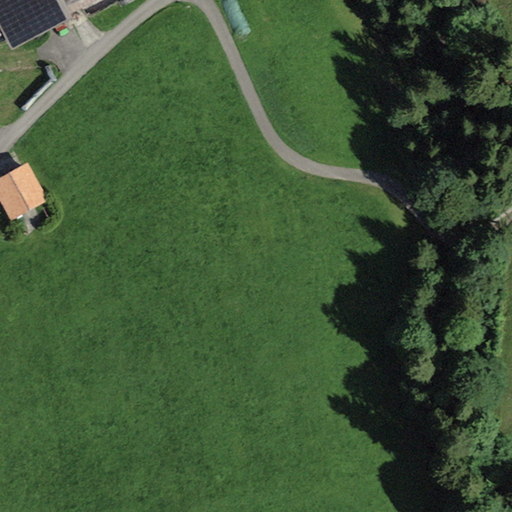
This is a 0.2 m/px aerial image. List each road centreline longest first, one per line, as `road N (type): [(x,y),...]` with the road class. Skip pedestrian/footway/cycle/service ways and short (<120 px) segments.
road 1 (track): [(201,0),(284,153),(305,165),(373,177),(455,237)]
road 2 (unclassified): [(161,0),(0,149)]
